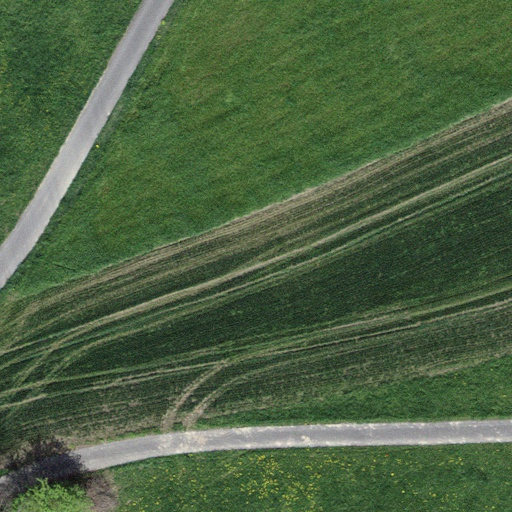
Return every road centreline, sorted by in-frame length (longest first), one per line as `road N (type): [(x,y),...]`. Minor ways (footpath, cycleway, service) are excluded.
road 1 (track): [(0,489),(138,448),(511,429)]
road 2 (track): [(157,0),(0,267)]
